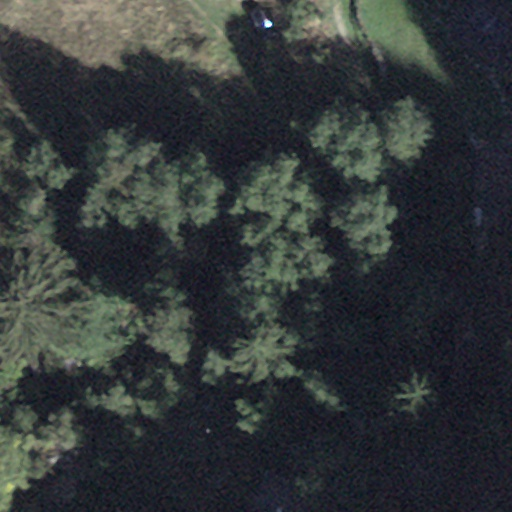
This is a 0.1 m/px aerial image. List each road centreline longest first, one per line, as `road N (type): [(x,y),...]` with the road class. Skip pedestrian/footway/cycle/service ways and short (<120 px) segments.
road 1 (track): [(399,355),(374,261),(328,176),(187,0)]
road 2 (track): [(424,511),(391,438),(399,355)]
